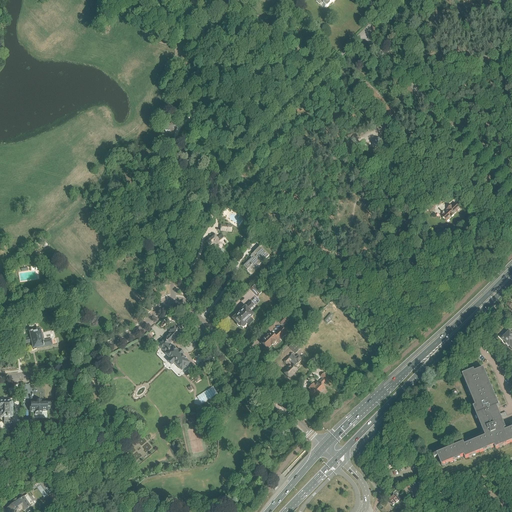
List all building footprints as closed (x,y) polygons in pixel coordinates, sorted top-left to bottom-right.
[(316,0),(325,8),(326,8),(329,6),(329,4),(333,0),(316,0)] [(366,83),(362,87),(391,117),(395,113),(366,83)] [(169,134),(172,135),(173,130),(174,125),(175,125),(176,122),(169,119),(167,124),(168,124),(167,126),(166,126),(165,132),(169,133),(169,134)] [(430,212),(438,205),(434,201),(426,208),(424,210),(426,212),(428,210),(430,212)] [(460,209),(455,204),(452,207),(451,206),(446,210),(447,211),(445,213),(445,212),(442,215),(443,216),(442,217),(447,222),(451,217),(451,218),(454,215),(460,209)] [(232,234),(234,227),(222,225),(220,232),(232,234)] [(226,241),(222,236),(223,236),(222,235),(219,237),(219,236),(216,238),(215,236),(211,239),(210,238),(207,240),(208,242),(206,243),(209,247),(213,244),(216,248),(216,250),(214,250),(214,252),(216,253),(216,254),(221,254),(222,245),(223,244),(224,245),(228,243),(227,242),(226,241)] [(269,256),(261,248),(260,246),(251,255),(251,256),(250,257),(251,258),(243,266),(247,270),(251,266),(254,269),(258,265),(259,266),(269,256)] [(257,297),(262,292),(255,285),(250,290),(257,297)] [(249,313),(255,307),(250,302),(245,308),(240,312),(237,315),(233,319),(237,323),(236,324),(237,324),(237,325),(238,327),(239,327),(240,327),(241,328),(242,328),(243,328),(244,328),(246,326),(245,326),(246,325),(246,324),(245,323),(250,317),(247,314),(249,313)] [(334,320),(338,316),(335,314),(333,317),(330,314),(325,320),(328,323),(332,318),(334,320)] [(287,319),(285,317),(279,322),(281,325),(287,319)] [(39,329),(35,329),(34,324),(28,325),(30,332),(31,337),(29,337),(30,339),(25,340),(26,343),(30,342),(30,341),(32,341),(34,349),(37,349),(37,348),(57,344),(51,345),(50,345),(49,340),(45,341),(44,337),(41,338),(41,333),(40,328),(39,328),(39,329)] [(172,347),(168,344),(175,338),(176,339),(182,334),(175,326),(169,332),(171,333),(158,345),(166,353),(165,354),(170,359),(169,359),(169,360),(168,361),(171,365),(172,363),(173,363),(174,363),(181,370),(184,367),(185,367),(186,367),(187,366),(187,365),(187,364),(188,363),(185,360),(186,360),(184,358),(181,355),(183,354),(179,350),(177,351),(173,346),(172,347)] [(276,340),(285,332),(281,328),(273,337),(270,334),(261,342),(264,346),(264,347),(266,349),(268,349),(271,347),(270,346),(276,341),(276,340)] [(502,337),(503,339),(502,339),(511,349),(511,334),(509,332),(505,336),(504,335),(502,337)] [(300,339),(299,341),(302,344),(304,342),(303,341),(307,337),(304,334),(299,339),(300,339)] [(295,354),(301,349),(294,342),(288,347),(295,354)] [(301,360),(302,359),(299,355),(298,356),(296,358),(292,354),(291,355),(289,358),(289,357),(287,359),(297,370),(294,367),(296,364),(297,365),(299,363),(302,360),(301,360)] [(289,378),(297,370),(287,359),(284,362),(286,364),(287,364),(290,367),(288,369),(287,368),(285,370),(286,371),(284,373),(289,378)] [(434,457),(434,458),(435,459),(436,458),(439,457),(442,465),(464,456),(465,458),(494,446),(495,449),(496,448),(511,441),(511,420),(510,421),(511,426),(505,429),(501,419),(500,415),(497,409),(496,407),(499,407),(496,400),(482,368),(474,371),(473,371),(463,375),(476,407),(473,408),(480,423),(486,437),(467,444),(466,442),(464,443),(434,456),(434,457)] [(202,380),(198,374),(193,377),(197,383),(202,380)] [(319,395),(325,389),(324,389),(325,388),(322,385),(326,382),(327,383),(330,380),(324,374),(321,377),(324,379),(319,383),(316,387),(313,384),(309,389),(311,391),(308,394),(314,400),(317,397),(318,397),(319,397),(320,396),(320,395),(319,395)] [(7,429),(13,429),(13,422),(12,422),(12,418),(12,402),(0,402),(0,408),(1,409),(1,418),(4,418),(4,425),(7,424),(7,429)] [(31,412),(47,411),(47,402),(32,402),(31,412)] [(23,419),(23,428),(26,428),(26,427),(27,427),(27,431),(32,431),(32,427),(30,426),(30,418),(23,419)] [(18,501),(17,500),(13,503),(13,504),(5,510),(6,511),(17,511),(19,511),(20,511),(22,509),(24,511),(25,511),(28,511),(31,508),(30,508),(31,507),(29,504),(34,501),(30,495),(25,499),(24,497),(18,501)] [(389,501),(393,506),(399,501),(395,496),(389,501)]
